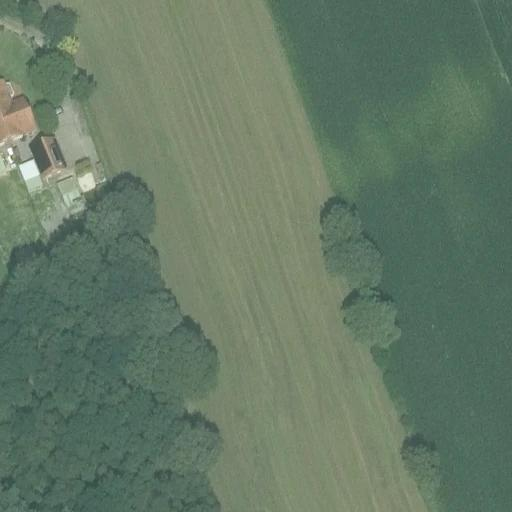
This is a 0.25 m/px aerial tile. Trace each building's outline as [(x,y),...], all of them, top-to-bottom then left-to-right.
[(3,85),(0,86),(0,125),(8,145),(35,135),(22,103),(12,107),(10,102),(13,99),(9,89),(5,89),(3,85)] [(0,148),(8,145),(0,125),(0,148)] [(65,173),(53,143),(30,152),(42,182),(65,173)] [(16,155),(3,159),(1,151),(0,151),(0,176),(21,170),(16,155)] [(75,180),(61,186),(71,210),(85,205),(75,180)]
